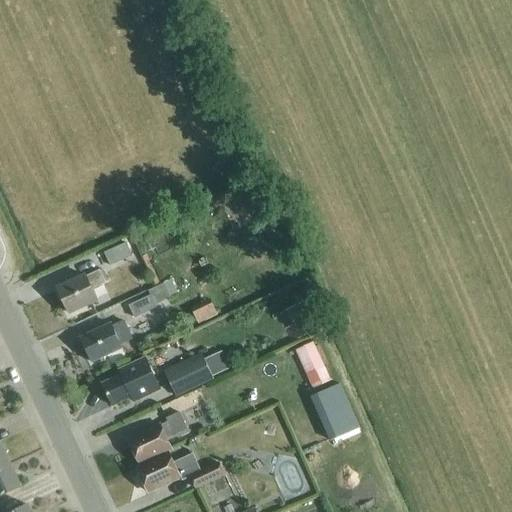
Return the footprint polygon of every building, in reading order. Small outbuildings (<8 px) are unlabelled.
[(222,198),(212,203),(215,209),(225,205),(222,198)] [(110,266),(132,257),(126,243),(104,254),(110,266)] [(92,291),(105,284),(99,272),(86,278),(85,277),(58,289),(69,314),(97,302),(92,291)] [(172,281),(164,285),(170,298),(177,294),(172,281)] [(134,319),(157,308),(156,306),(170,299),(170,298),(164,285),(149,292),(151,296),(129,307),(134,319)] [(292,339),(325,324),(311,295),(286,308),(293,323),(286,326),(292,339)] [(199,321),(218,312),(212,301),(193,310),(199,321)] [(120,346),(132,340),(124,322),(112,328),(111,325),(81,339),(92,364),(122,350),(120,346)] [(317,337),(295,347),(312,386),(334,377),(317,337)] [(176,398),(214,381),(202,356),(165,373),(176,398)] [(134,403),(159,390),(144,359),(119,371),(121,376),(102,386),(113,407),(132,398),(134,403)] [(346,391),(342,378),(325,385),(331,399),(346,391)] [(160,427),(128,441),(139,465),(171,450),(166,440),(187,430),(179,413),(166,420),(168,424),(160,427)] [(313,437),(318,448),(332,441),(326,430),(313,437)] [(173,464),(169,455),(137,470),(148,493),(180,478),(199,469),(193,456),(173,464)] [(219,464),(190,478),(195,489),(224,476),(219,464)] [(0,469),(0,496),(18,488),(8,466),(0,469)]
